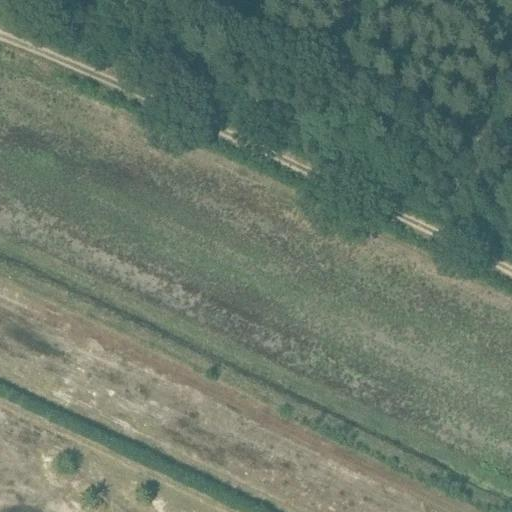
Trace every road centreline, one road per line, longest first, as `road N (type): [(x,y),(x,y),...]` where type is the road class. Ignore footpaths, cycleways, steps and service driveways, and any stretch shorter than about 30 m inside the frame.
road 1 (track): [(511,272),(144,94),(0,36)]
road 2 (track): [(195,0),(511,151)]
